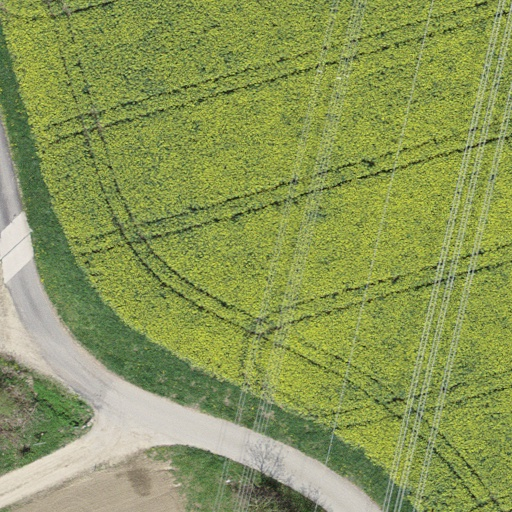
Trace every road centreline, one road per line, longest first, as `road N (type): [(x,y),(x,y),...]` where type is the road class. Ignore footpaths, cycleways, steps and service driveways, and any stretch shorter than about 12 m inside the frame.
road 1 (track): [(353,511),(267,457),(158,418)]
road 2 (track): [(0,488),(158,418)]
road 3 (track): [(0,185),(44,348)]
road 4 (track): [(44,348),(96,387),(158,418)]
